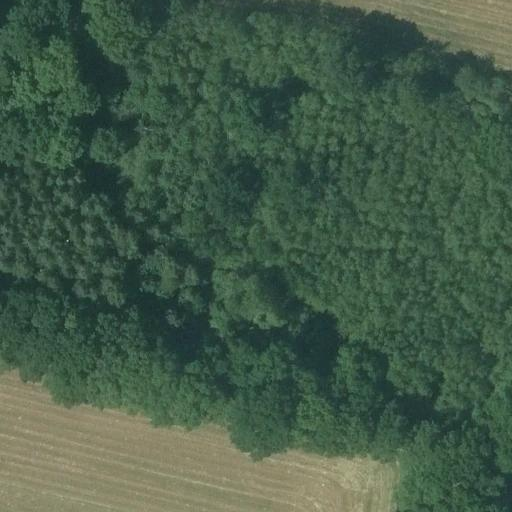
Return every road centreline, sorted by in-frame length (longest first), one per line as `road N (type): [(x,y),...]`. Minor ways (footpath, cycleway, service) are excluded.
road 1 (track): [(0,330),(417,433),(489,511)]
road 2 (track): [(334,412),(333,306),(123,232),(67,154),(47,146),(41,63)]
